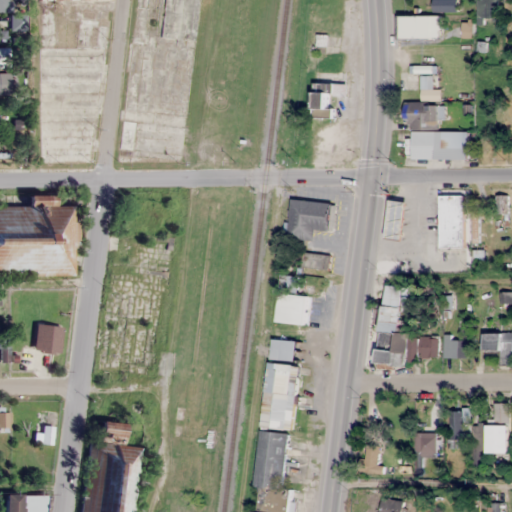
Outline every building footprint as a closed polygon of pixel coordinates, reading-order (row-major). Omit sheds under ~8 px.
[(0,0),(0,11),(8,11),(7,0),(0,0)] [(497,0),(476,0),(477,19),(497,19),(497,0)] [(437,39),(437,15),(398,15),(398,39),(437,39)] [(19,31),(19,16),(11,16),(11,30),(19,31)] [(0,67),(10,68),(10,48),(0,47),(0,67)] [(100,47),(38,47),(38,83),(100,83),(100,47)] [(0,72),(0,94),(11,95),(11,73),(0,72)] [(311,118),(333,118),(333,107),(329,107),(330,95),(346,95),(346,84),(313,83),(311,118)] [(93,162),(94,88),(39,88),(38,161),(93,162)] [(404,129),(439,129),(439,103),(404,103),(404,129)] [(412,159),(469,159),(469,131),(412,131),(412,159)] [(0,275),(74,275),(73,222),(71,222),(71,205),(52,205),(52,195),(24,195),(24,206),(0,206),(0,275)] [(464,195),(441,195),(441,246),(464,246),(464,195)] [(497,195),(497,226),(508,226),(508,195),(497,195)] [(329,230),(331,202),(291,200),(289,238),(314,240),(315,229),(329,230)] [(406,201),(390,200),(386,239),(403,240),(406,201)] [(302,267),(329,271),(330,256),(304,252),(302,267)] [(305,326),(308,296),(297,295),(299,277),(281,275),(276,322),(305,326)] [(378,363),(408,366),(408,362),(419,363),(420,357),(437,359),(439,338),(411,336),(411,333),(401,332),(403,307),(419,308),(420,288),(385,285),(378,363)] [(32,351),(59,353),(61,326),(34,323),(32,351)] [(511,333),(483,333),(483,351),(500,351),(500,365),(511,364),(511,333)] [(444,358),(468,358),(468,338),(444,338),(444,358)] [(297,341),(272,339),(270,359),(295,362),(297,341)] [(269,362),(261,428),(292,431),(299,366),(269,362)] [(509,403),(494,403),(494,425),(488,425),(488,453),(509,453),(509,403)] [(9,411),(0,410),(0,437),(9,437),(9,411)] [(451,440),(464,440),(464,411),(451,411),(451,440)] [(86,441),(79,511),(131,511),(138,448),(119,446),(122,423),(97,420),(95,442),(86,441)] [(474,425),(474,467),(485,467),(485,425),(474,425)] [(49,442),(50,427),(41,427),(40,441),(49,442)] [(253,511),(291,511),(294,490),(282,488),(288,434),(261,431),(254,487),(256,488),(253,511)] [(439,435),(419,435),(419,458),(439,458),(439,435)] [(379,472),(379,443),(366,443),(366,472),(379,472)] [(354,501),(371,501),(371,492),(355,492),(354,501)] [(2,511),(45,511),(46,495),(3,494),(2,511)] [(409,511),(411,502),(382,499),(380,511),(409,511)]
